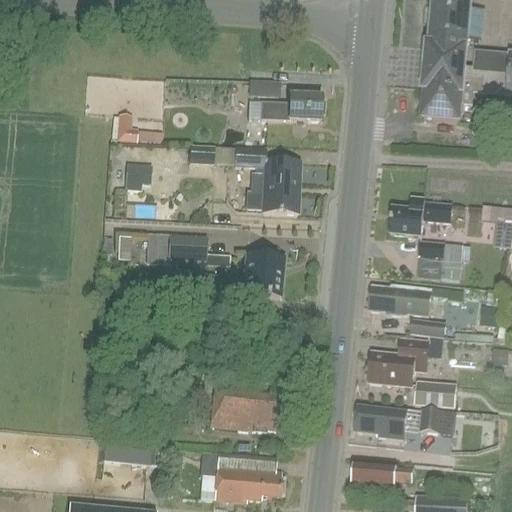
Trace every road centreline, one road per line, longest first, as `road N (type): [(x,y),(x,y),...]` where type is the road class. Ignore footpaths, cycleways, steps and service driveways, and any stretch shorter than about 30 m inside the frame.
road 1 (tertiary): [(368,21),(32,0)]
road 2 (tertiary): [(318,511),(345,247)]
road 3 (tertiary): [(345,247),(368,21)]
road 4 (residential): [(345,247),(222,246)]
